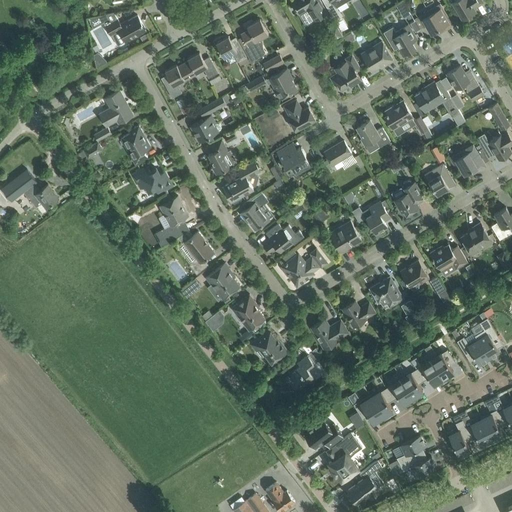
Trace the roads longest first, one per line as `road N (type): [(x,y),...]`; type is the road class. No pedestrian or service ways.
road 1 (residential): [(135,60),(217,213),(288,301),(511,174)]
road 2 (residential): [(333,511),(28,120)]
road 3 (track): [(265,421),(511,278)]
road 4 (residential): [(471,35),(339,110),(327,104),(270,0)]
road 5 (residential): [(92,451),(173,385),(214,434)]
road 6 (residential): [(0,338),(92,451)]
road 7 (residential): [(28,120),(135,60)]
